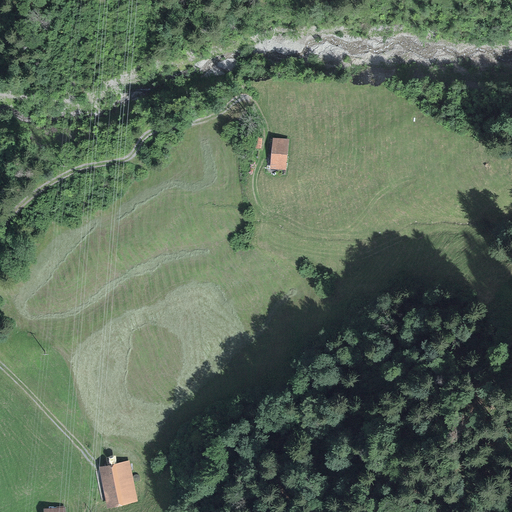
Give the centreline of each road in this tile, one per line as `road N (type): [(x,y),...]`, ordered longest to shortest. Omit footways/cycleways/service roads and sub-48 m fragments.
road 1 (track): [(0,228),(69,172),(127,158),(157,132),(238,100),(252,104),(264,124),(254,178),(264,211)]
road 2 (track): [(93,463),(0,364)]
